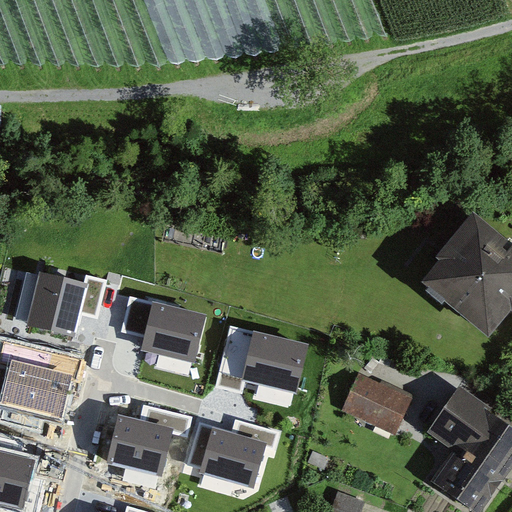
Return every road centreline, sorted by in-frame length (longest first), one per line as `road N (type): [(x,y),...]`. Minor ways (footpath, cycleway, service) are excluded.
road 1 (track): [(296,65),(430,46),(511,24)]
road 2 (residential): [(64,511),(104,352)]
